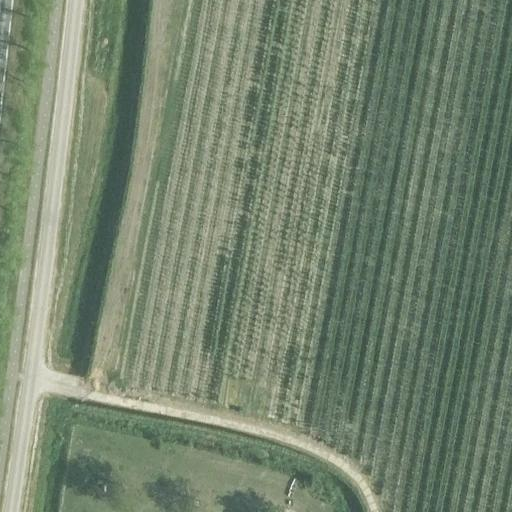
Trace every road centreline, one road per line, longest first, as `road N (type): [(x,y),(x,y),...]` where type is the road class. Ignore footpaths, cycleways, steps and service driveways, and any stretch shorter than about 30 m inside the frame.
road 1 (unclassified): [(9,511),(73,0)]
road 2 (track): [(77,392),(307,444),(351,471),(373,511)]
